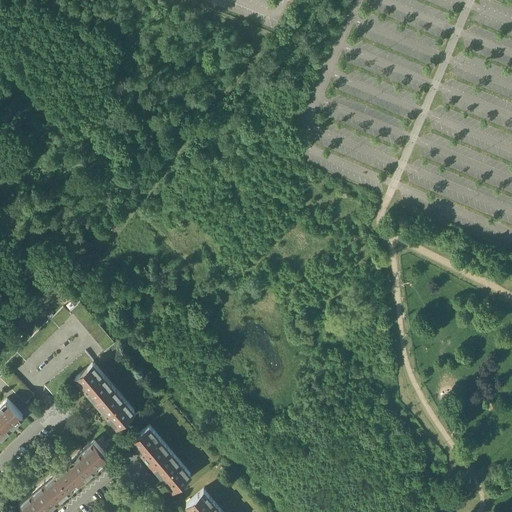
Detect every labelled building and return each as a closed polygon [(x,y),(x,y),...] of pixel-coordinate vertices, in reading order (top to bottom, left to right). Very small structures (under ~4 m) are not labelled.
[(114,343),(80,302),(70,310),(71,310),(105,350),(104,351),(114,343)] [(51,317),(17,351),(26,360),(29,357),(28,357),(59,326),(59,327),(60,327),(51,317)] [(86,351),(45,385),(44,385),(53,395),(75,376),(93,361),(94,360),(85,350),(85,351),(86,351)] [(134,410),(93,362),(93,361),(75,376),(76,376),(84,386),(83,387),(86,392),(88,390),(105,410),(103,412),(107,416),(108,415),(117,425),(134,410)] [(33,394),(9,369),(9,368),(0,376),(25,403),(34,394),(34,393),(33,394)] [(7,399),(0,405),(0,435),(8,428),(10,429),(14,425),(13,424),(22,415),(7,398),(6,399),(7,399)] [(149,425),(149,424),(132,439),(140,449),(139,450),(143,455),(144,454),(161,474),(160,475),(163,479),(165,478),(173,488),(191,474),(190,473),(190,474),(149,425)] [(93,440),(69,461),(83,478),(93,469),(94,471),(99,467),(97,466),(107,457),(108,457),(93,440)] [(68,461),(20,503),(20,502),(19,503),(27,511),(42,511),(44,511),(46,511),(50,509),(48,507),(68,490),(70,492),(74,488),(73,487),(83,478),(69,461),(68,461)] [(118,486),(114,490),(121,499),(125,495),(118,486)] [(222,511),(204,489),(203,489),(186,504),(187,504),(193,511),(222,511)] [(114,490),(109,494),(117,502),(121,499),(114,490)] [(109,494),(105,498),(112,506),(117,502),(109,494)]
